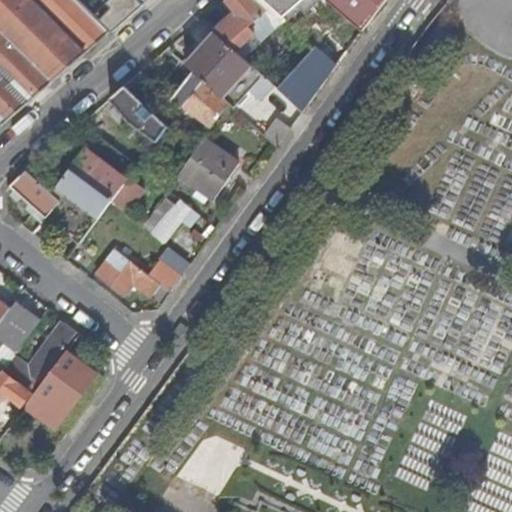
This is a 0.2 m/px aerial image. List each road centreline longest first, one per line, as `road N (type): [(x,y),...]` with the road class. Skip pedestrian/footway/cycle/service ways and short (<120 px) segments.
road 1 (residential): [(408,0),(150,350)]
road 2 (residential): [(0,161),(185,0)]
road 3 (residential): [(150,350),(31,511)]
road 4 (residential): [(0,229),(150,350)]
